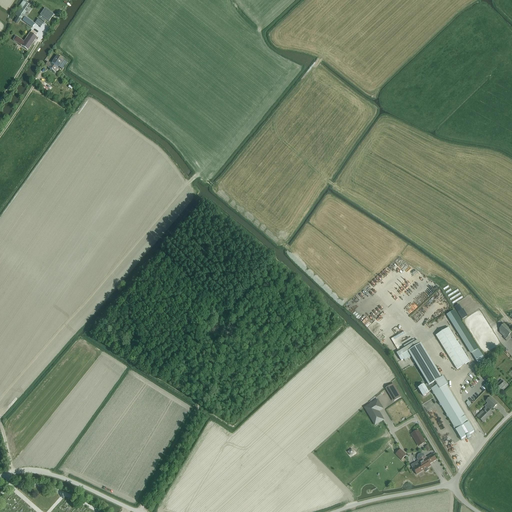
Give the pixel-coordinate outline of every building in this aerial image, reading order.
[(26,12),(30,7),(26,4),(22,9),(26,12)] [(45,9),(40,15),(49,21),(53,15),(45,9)] [(32,28),(34,24),(23,16),(21,20),(32,28)] [(38,18),(35,22),(40,26),(44,22),(38,18)] [(37,38),(37,37),(36,37),(37,34),(32,31),(24,42),(16,36),(13,40),(21,46),(28,51),(35,40),(36,41),(38,38),(37,38)] [(57,56),(51,64),(48,62),(45,66),(48,68),(48,69),(54,73),(61,63),(63,65),(66,60),(64,59),(63,60),(57,56)] [(46,93),(48,89),(42,84),(40,89),(46,93)] [(462,319),(468,316),(461,303),(455,306),(462,319)] [(505,334),(503,337),(507,342),(511,338),(511,330),(510,329),(509,330),(504,325),(500,329),(505,334)] [(436,336),(457,370),(470,362),(449,328),(436,336)] [(418,340),(417,341),(414,336),(393,348),(397,353),(401,361),(404,359),(402,355),(408,351),(429,386),(426,388),(424,385),(418,388),(423,396),(429,393),(428,392),(432,390),(461,439),(474,432),(421,344),(420,344),(418,340)] [(502,380),(496,386),(501,390),(506,385),(502,380)] [(394,383),(386,388),(394,402),(402,397),(394,383)] [(490,397),(486,401),(488,403),(484,407),(486,408),(477,416),(483,422),(492,414),(489,411),(492,408),(493,408),(497,404),(490,397)] [(378,411),(383,409),(377,400),(364,408),(375,425),(384,420),(378,411)] [(427,449),(431,447),(423,435),(419,437),(427,449)] [(401,461),(406,455),(400,449),(395,455),(401,461)] [(418,459),(418,460),(420,464),(413,469),(416,475),(431,466),(430,464),(436,460),(433,454),(426,458),(425,456),(424,456),(423,455),(422,454),(421,454),(420,454),(420,455),(419,455),(418,456),(418,457),(418,458),(418,459)]
